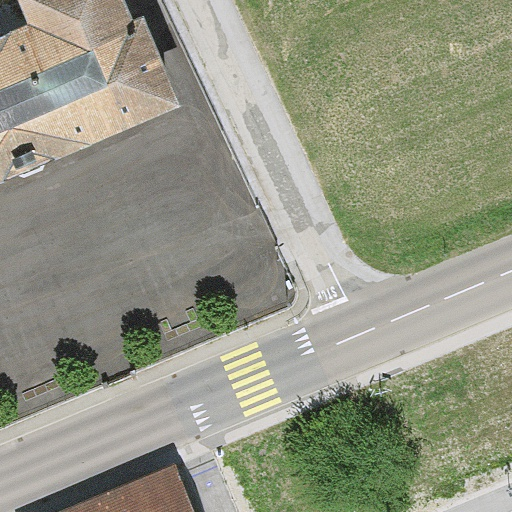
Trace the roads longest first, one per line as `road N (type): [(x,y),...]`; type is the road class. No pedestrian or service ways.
road 1 (secondary): [(373,334),(0,484)]
road 2 (residential): [(373,334),(205,0)]
road 3 (secondary): [(511,276),(373,334)]
